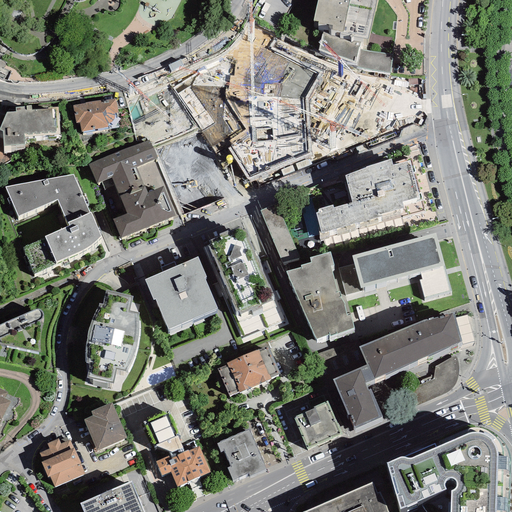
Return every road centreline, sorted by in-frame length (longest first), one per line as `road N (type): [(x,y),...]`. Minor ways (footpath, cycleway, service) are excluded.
road 1 (residential): [(122,258),(448,129)]
road 2 (residential): [(244,0),(220,41),(175,68),(114,85),(0,89)]
road 3 (primary): [(258,498),(462,404)]
road 4 (residential): [(97,266),(62,332),(64,402),(17,457)]
road 5 (secondary): [(494,307),(448,129)]
road 6 (secondary): [(448,129),(445,0)]
